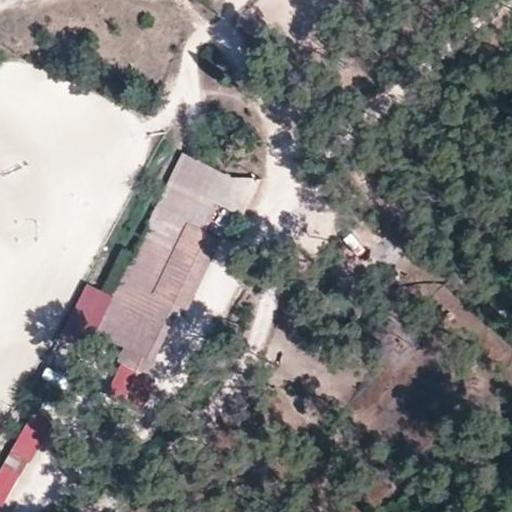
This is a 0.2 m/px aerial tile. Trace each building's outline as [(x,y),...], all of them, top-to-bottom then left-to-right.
[(107,317),(100,332),(130,346),(155,359),(180,307),(173,303),(221,203),(246,216),(263,178),(232,177),(189,155),(158,216),(107,317)] [(392,236),(382,242),(394,262),(405,256),(392,236)] [(155,359),(130,346),(121,363),(151,376),(159,361),(155,359)] [(41,384),(67,393),(72,381),(46,372),(41,384)] [(0,511),(6,511),(51,424),(30,413),(0,473),(0,511)]
